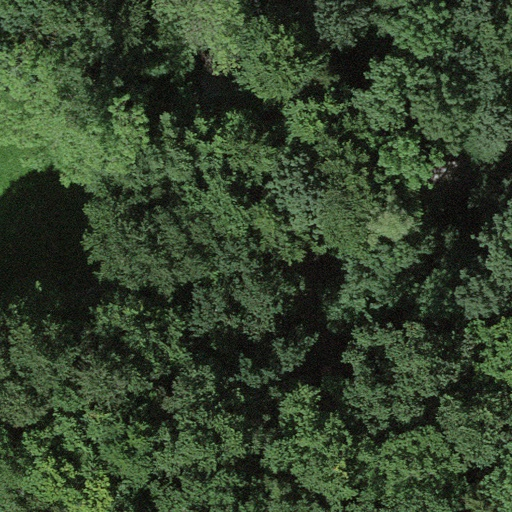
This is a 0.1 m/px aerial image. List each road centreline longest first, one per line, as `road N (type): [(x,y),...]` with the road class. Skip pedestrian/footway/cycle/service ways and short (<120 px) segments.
road 1 (track): [(0,335),(277,273),(324,360),(477,511)]
road 2 (track): [(277,273),(511,160)]
